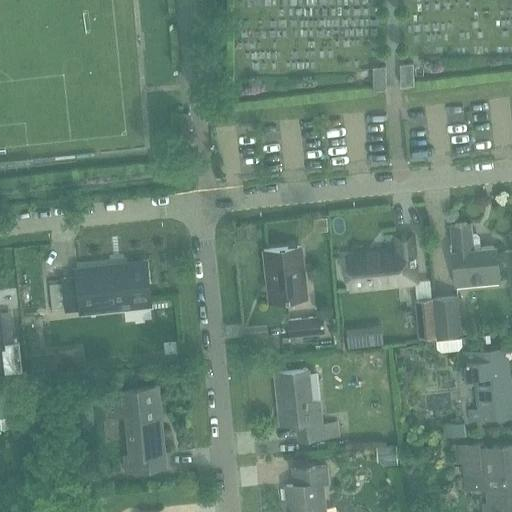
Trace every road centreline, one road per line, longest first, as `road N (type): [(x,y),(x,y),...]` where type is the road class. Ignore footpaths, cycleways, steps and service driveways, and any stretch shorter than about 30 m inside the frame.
road 1 (residential): [(197,208),(511,172)]
road 2 (residential): [(228,511),(197,208)]
road 3 (unclassified): [(0,228),(197,208)]
